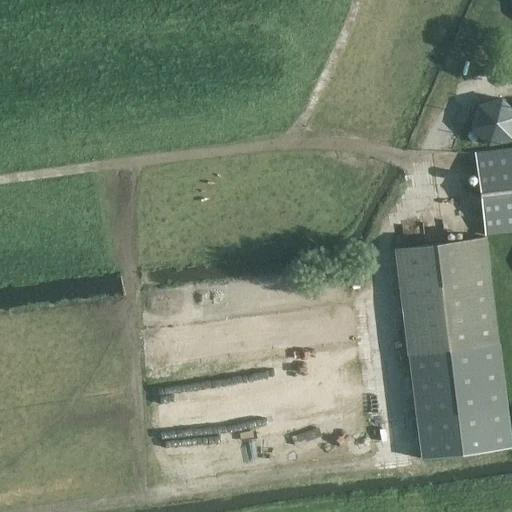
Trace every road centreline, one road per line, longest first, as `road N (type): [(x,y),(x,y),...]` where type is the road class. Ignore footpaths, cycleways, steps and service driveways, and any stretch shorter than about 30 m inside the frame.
road 1 (track): [(93,511),(390,470),(403,445),(381,249),(469,90),(511,84)]
road 2 (track): [(0,182),(194,158),(290,137),(427,165)]
road 3 (track): [(290,137),(314,104),(359,0)]
